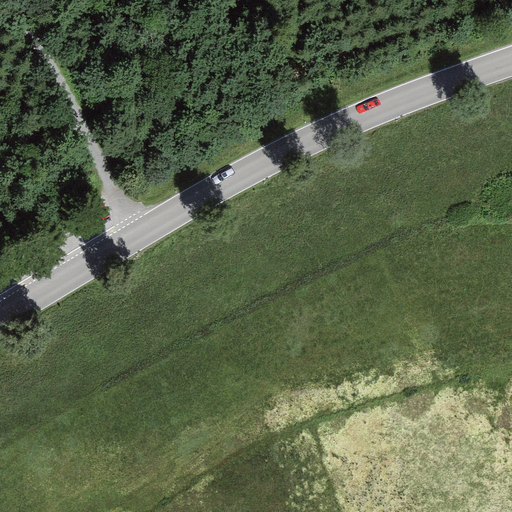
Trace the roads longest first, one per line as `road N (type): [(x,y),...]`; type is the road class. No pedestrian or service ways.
road 1 (tertiary): [(0,319),(322,135),(511,62)]
road 2 (track): [(18,0),(139,235)]
